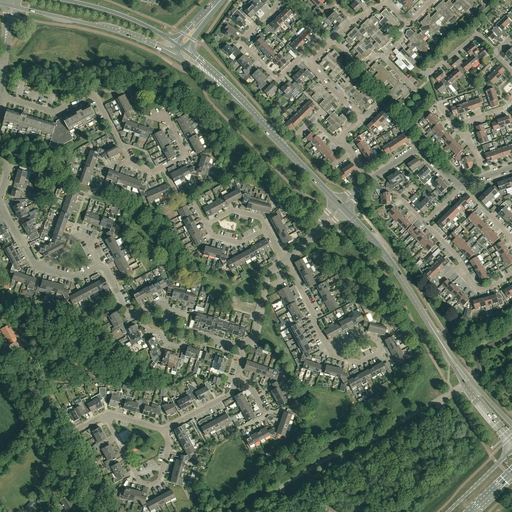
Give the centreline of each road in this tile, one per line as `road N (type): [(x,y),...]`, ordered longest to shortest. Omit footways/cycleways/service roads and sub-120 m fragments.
road 1 (tertiary): [(449,355),(391,263),(341,206)]
road 2 (residential): [(129,160),(92,93),(55,111),(0,96)]
road 3 (tertiary): [(341,206),(225,88)]
road 4 (tertiary): [(16,7),(123,33),(173,55)]
road 5 (residential): [(310,62),(303,56),(276,78),(241,42),(282,0)]
road 6 (residential): [(104,415),(144,483),(159,479),(168,446),(163,429)]
